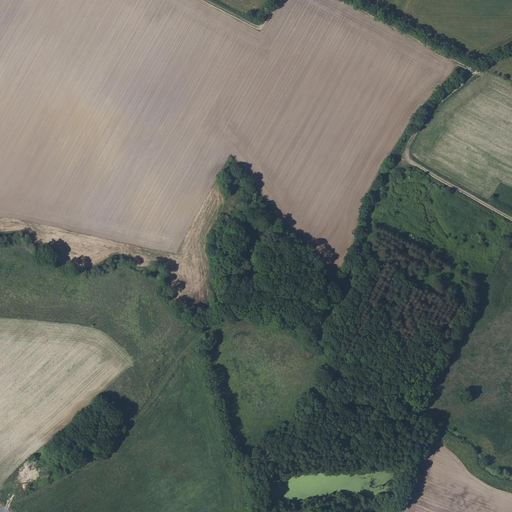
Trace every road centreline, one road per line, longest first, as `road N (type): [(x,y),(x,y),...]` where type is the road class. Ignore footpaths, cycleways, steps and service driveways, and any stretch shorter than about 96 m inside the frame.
road 1 (track): [(3,511),(99,453),(202,332),(237,316),(305,306),(344,278),(379,188),(407,157)]
road 2 (track): [(407,157),(409,141),(441,98),(511,53)]
road 3 (track): [(407,157),(511,220)]
